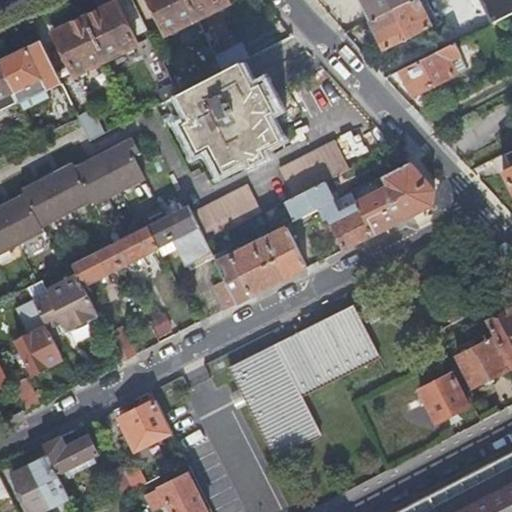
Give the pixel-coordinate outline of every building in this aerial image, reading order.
[(197,18),(188,0),(149,0),(166,34),(197,18)] [(188,0),(197,18),(229,3),(227,0),(188,0)] [(410,0),(360,0),(370,20),(410,0)] [(425,0),(410,0),(370,20),(385,49),(438,23),(425,0)] [(511,0),(479,0),(491,24),(511,13),(511,0)] [(137,45),(143,55),(157,48),(134,1),(121,8),(138,44),(137,45)] [(86,17),(107,59),(137,45),(138,44),(121,8),(119,3),(105,10),(104,8),(86,17)] [(75,75),(107,59),(86,17),(68,26),(69,27),(54,34),(75,75)] [(48,91),(63,83),(43,41),(0,60),(0,61),(15,93),(42,80),(44,84),(48,91)] [(454,43),(401,70),(414,95),(456,74),(449,61),(460,55),(454,43)] [(241,63),(247,60),(240,46),(217,58),(218,60),(224,72),(241,63)] [(143,55),(166,102),(179,95),(157,48),(143,55)] [(460,55),(449,61),(456,74),(467,68),(460,55)] [(182,59),(168,66),(180,90),(194,83),(182,59)] [(212,64),(216,76),(224,72),(218,60),(212,64)] [(0,110),(19,101),(17,97),(0,105),(0,100),(15,93),(0,61),(0,110)] [(254,88),(241,63),(224,72),(216,76),(180,95),(192,119),(187,122),(202,150),(213,144),(227,171),(251,159),(254,165),(268,157),(264,150),(282,140),(269,115),(276,112),(262,84),(254,88)] [(15,93),(17,97),(44,84),(42,80),(15,93)] [(0,105),(17,97),(15,93),(0,100),(0,105)] [(95,110),(80,117),(92,141),(107,133),(95,110)] [(134,138),(103,155),(122,191),(147,178),(135,155),(142,152),(134,138)] [(280,167),(295,195),(350,166),(335,139),(280,167)] [(511,150),(503,154),(509,168),(502,172),(511,191),(511,150)] [(122,191),(103,155),(77,168),(94,200),(96,204),(122,191)] [(359,204),(374,234),(433,205),(436,189),(410,162),(378,178),(380,182),(385,179),(387,185),(377,190),(378,191),(357,201),(359,204)] [(94,200),(77,168),(75,163),(50,176),(69,213),(94,200)] [(351,179),(347,170),(337,175),(341,183),(351,179)] [(69,213),(50,176),(25,189),(27,194),(44,226),(69,213)] [(250,182),(193,212),(207,239),(264,210),(250,182)] [(324,182),(285,201),(295,220),(323,206),(334,200),(324,182)] [(44,226),(27,194),(2,206),(21,242),(46,230),(44,226)] [(323,206),(344,249),(374,234),(359,204),(346,211),(339,198),(334,200),(323,206)] [(189,204),(148,225),(158,244),(172,237),(187,266),(214,252),(208,240),(207,239),(193,212),(189,204)] [(0,252),(21,242),(2,206),(0,207),(0,252)] [(148,225),(111,244),(122,265),(159,246),(158,244),(148,225)] [(227,279),(239,302),(307,268),(286,227),(218,260),(227,279)] [(74,263),(79,273),(84,284),(122,265),(111,244),(74,263)] [(43,279),(29,286),(36,299),(53,333),(97,311),(84,284),(79,273),(48,288),(43,279)] [(214,285),(225,309),(239,302),(227,279),(214,285)] [(473,295),(446,308),(453,323),(480,309),(473,295)] [(53,333),(36,299),(19,307),(31,333),(17,340),(35,374),(49,367),(48,365),(65,357),(53,333)] [(380,356),(354,305),(230,367),(242,390),(247,400),(276,457),(321,434),(301,395),(380,356)] [(511,310),(490,321),(511,361),(511,310)] [(494,339),(495,338),(488,325),(481,329),(487,341),(457,357),(471,385),(488,376),(489,378),(509,368),(494,339)] [(109,333),(122,360),(136,353),(122,326),(109,333)] [(0,386),(8,382),(0,365),(0,386)] [(452,372),(420,388),(438,422),(470,405),(452,372)] [(15,383),(27,408),(39,402),(27,377),(15,383)] [(247,400),(242,390),(232,395),(237,405),(247,400)] [(156,401),(156,399),(120,417),(137,449),(172,432),(156,401)] [(44,444),(50,455),(59,473),(100,453),(90,433),(67,445),(62,435),(44,444)] [(511,511),(511,450),(434,490),(444,511),(511,511)] [(33,511),(37,511),(71,496),(59,473),(50,455),(14,473),(33,511)] [(109,468),(121,494),(134,488),(120,462),(109,468)] [(173,511),(208,511),(189,472),(160,486),(173,511)] [(0,508),(13,502),(0,476),(0,508)] [(392,511),(444,511),(434,490),(392,511)]
